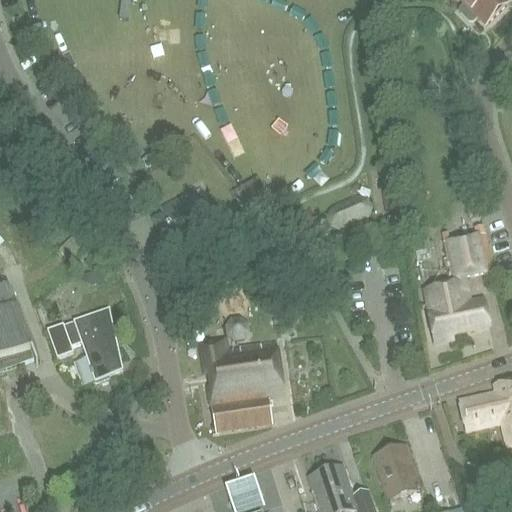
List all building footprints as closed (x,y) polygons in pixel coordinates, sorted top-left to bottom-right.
[(461,10),(461,13),(470,23),(474,23),(479,18),(487,26),(508,6),(502,0),(461,0),(466,4),(461,10)] [(396,156),(390,120),(370,122),(377,159),(396,156)] [(398,166),(378,169),(385,215),(406,212),(398,166)] [(271,208),(257,185),(234,198),(247,221),(271,208)] [(167,249),(210,225),(192,193),(160,211),(163,216),(152,222),(167,249)] [(341,232),(366,221),(371,211),(367,202),(356,198),(332,208),(326,218),(328,224),(330,228),(341,232)] [(471,304),(467,279),(495,274),(488,236),(444,245),(447,261),(445,261),(450,287),(427,292),(432,319),(431,319),(436,346),(455,342),(454,336),(491,328),(486,301),(471,304)] [(0,347),(29,339),(10,275),(0,278),(0,347)] [(233,345),(244,343),(250,335),(249,325),(240,318),(230,320),(224,328),(225,339),(233,345)] [(86,348),(83,341),(74,344),(67,326),(53,330),(62,357),(86,348)] [(229,353),(227,340),(201,345),(216,435),(272,425),(269,400),(286,397),(277,345),(229,353)] [(511,450),(511,382),(494,387),(496,396),(459,404),(466,433),(500,425),(507,452),(511,450)] [(387,503),(420,493),(405,448),(372,459),(387,503)] [(352,499),(342,469),(307,480),(317,511),(373,511),(368,494),(352,499)] [(255,471),(223,482),(233,511),(248,511),(266,506),(255,471)]
